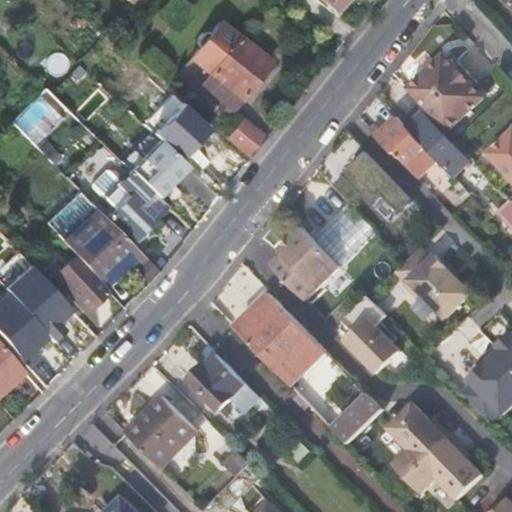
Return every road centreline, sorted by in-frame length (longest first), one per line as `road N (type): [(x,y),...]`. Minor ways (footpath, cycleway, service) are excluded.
road 1 (residential): [(511,473),(445,406),(387,396),(225,232)]
road 2 (residential): [(410,0),(225,232)]
road 3 (residential): [(225,232),(194,281),(69,414)]
road 4 (residential): [(69,414),(167,511)]
